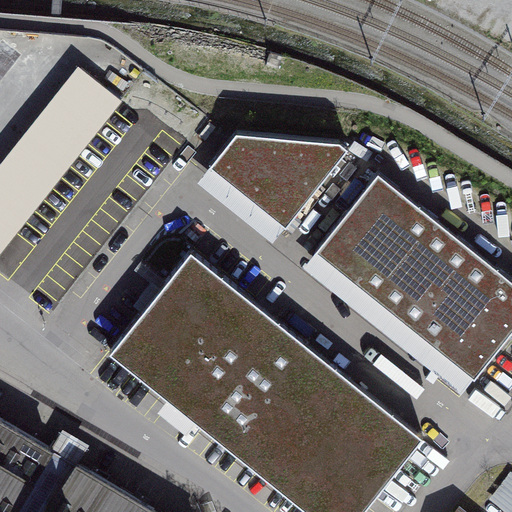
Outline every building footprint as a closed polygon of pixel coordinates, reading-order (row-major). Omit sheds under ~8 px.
[(0,250),(121,99),(81,67),(0,168),(0,250)] [(237,113),(196,167),(277,229),(309,188),(345,140),(346,126),(335,118),(237,113)] [(511,255),(375,155),(314,238),(395,298),(381,317),(470,381),(511,324),(511,255)] [(359,511),(423,433),(191,247),(109,349),(313,511),(359,511)] [(161,511),(0,416),(0,511),(161,511)] [(510,511),(511,510),(511,471),(511,470),(490,498),(508,511),(510,511)] [(470,511),(458,502),(449,511),(470,511)]
